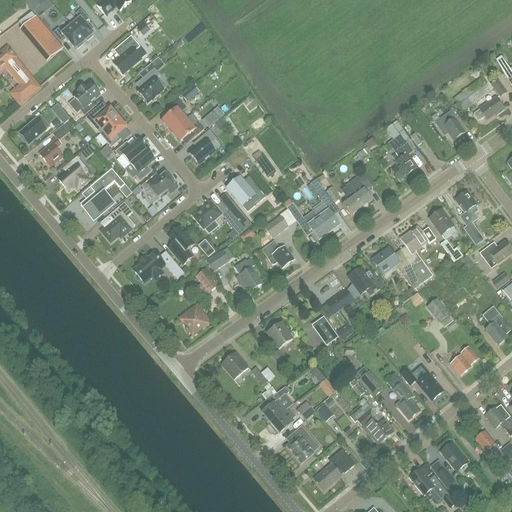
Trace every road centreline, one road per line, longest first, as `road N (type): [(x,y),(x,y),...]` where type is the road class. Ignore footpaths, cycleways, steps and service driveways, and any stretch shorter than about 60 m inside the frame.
road 1 (residential): [(95,274),(201,189),(87,60),(0,133)]
road 2 (tertiary): [(178,371),(473,156)]
road 3 (unclassified): [(331,511),(511,362)]
road 4 (tertiary): [(297,511),(178,371)]
road 5 (unclassified): [(95,274),(0,161)]
road 6 (unclassified): [(178,371),(95,274)]
